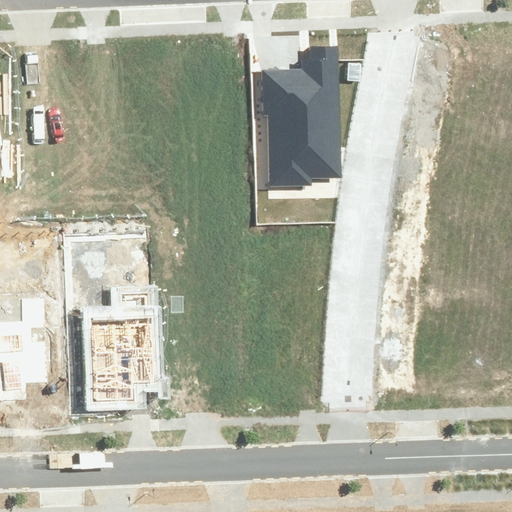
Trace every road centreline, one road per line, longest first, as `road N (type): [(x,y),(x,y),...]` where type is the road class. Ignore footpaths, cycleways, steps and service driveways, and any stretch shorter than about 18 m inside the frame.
road 1 (residential): [(400,0),(366,171),(353,291),(355,460)]
road 2 (residential): [(113,468),(355,460)]
road 3 (residential): [(355,460),(511,455)]
